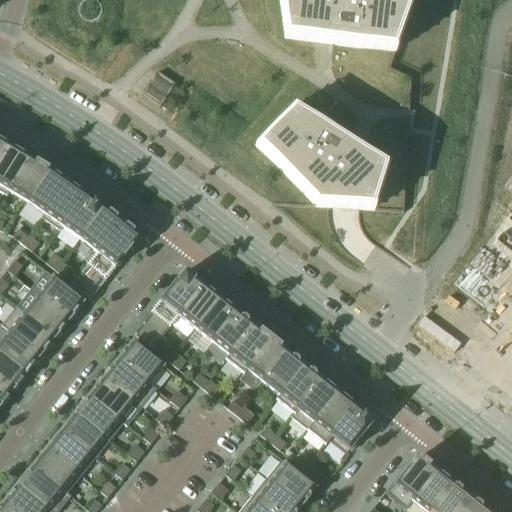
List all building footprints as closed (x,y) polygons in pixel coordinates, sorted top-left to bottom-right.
[(294,106),(255,146),(312,206),(313,207),(315,209),(316,209),(326,210),(359,212),(374,213),(400,214),(407,133),(407,128),(407,123),(408,115),(411,79),(389,68),(395,53),(413,1),(413,0),(279,0),(285,40),(314,43),(332,45),(331,60),(331,62),(331,64),(331,65),(332,67),(332,69),(333,70),(333,98),(333,131),(294,106)] [(157,74),(150,85),(167,97),(175,86),(157,74)] [(150,85),(142,97),(160,108),(167,97),(150,85)] [(0,164),(9,149),(0,143),(0,164)] [(9,149),(0,164),(0,193),(5,197),(7,193),(8,193),(28,160),(9,149)] [(26,204),(47,172),(28,160),(8,193),(13,196),(26,204)] [(41,220),(64,183),(47,172),(26,204),(43,216),(41,220)] [(62,229),(84,197),(64,183),(41,220),(53,229),(59,233),(62,229)] [(79,242),(103,210),(84,197),(62,229),(79,242)] [(79,242),(97,254),(121,224),(103,210),(79,242)] [(139,239),(121,224),(97,254),(71,286),(73,288),(74,287),(88,299),(87,299),(89,301),(91,299),(90,298),(97,291),(99,289),(98,289),(105,281),(107,279),(106,279),(112,271),(113,272),(115,270),(114,269),(115,267),(117,269),(125,259),(123,257),(139,239)] [(18,231),(12,239),(22,247),(28,239),(18,231)] [(22,247),(32,255),(39,245),(29,237),(28,239),(22,247)] [(55,273),(62,264),(54,257),(46,266),(55,273)] [(22,269),(14,262),(6,273),(14,279),(22,269)] [(72,272),(62,264),(55,273),(65,281),(72,272)] [(134,336),(133,336),(152,351),(178,318),(202,288),(184,274),(171,291),(170,290),(168,292),(169,293),(162,302),(161,301),(159,303),(160,304),(153,313),(152,313),(151,315),(144,324),(143,324),(142,326),(136,335),(135,334),(134,336)] [(82,305),(83,303),(53,279),(38,298),(68,322),(76,312),(78,314),(84,307),(82,305)] [(202,288),(178,318),(195,331),(219,301),(202,288)] [(16,309),(54,340),(68,322),(38,298),(24,315),(17,309),(16,309)] [(212,345),(236,314),(219,301),(195,331),(212,345)] [(16,309),(2,327),(39,358),(54,340),(16,309)] [(225,361),(226,362),(253,328),(236,314),(212,345),(228,357),(225,361)] [(0,355),(25,375),(39,358),(2,327),(1,328),(8,334),(0,344),(0,355)] [(243,375),(270,341),(253,328),(226,362),(243,375)] [(287,355),(270,341),(243,375),(244,376),(247,372),(263,385),(287,355)] [(118,362),(155,392),(156,391),(149,385),(163,367),(133,343),(118,362)] [(159,356),(169,364),(176,355),(166,347),(159,356)] [(25,375),(0,355),(0,384),(11,393),(19,383),(21,385),(26,378),(24,376),(25,375)] [(186,363),(176,355),(169,364),(179,372),(186,363)] [(277,402),(304,368),(287,355),(263,385),(279,398),(276,402),(277,402)] [(155,392),(118,362),(117,362),(115,361),(110,368),(112,370),(103,380),(141,410),(155,392)] [(304,368),(277,402),(292,415),(289,419),(290,420),(321,382),(304,368)] [(199,376),(192,383),(202,391),(208,384),(199,376)] [(89,398),(127,428),(141,410),(103,380),(89,398)] [(208,384),(202,391),(212,399),(220,390),(209,382),(208,384)] [(321,382),(290,420),(307,432),(307,433),(337,395),(321,382)] [(0,384),(0,406),(11,393),(0,384)] [(179,411),(187,401),(178,393),(169,404),(179,411)] [(324,447),(354,408),(337,395),(307,433),(324,447)] [(75,415),(109,443),(123,426),(126,429),(127,428),(89,398),(75,415)] [(232,403),(226,410),(236,418),(242,411),(232,403)] [(372,422),(354,408),(324,447),(325,447),(328,443),(345,457),(349,452),(351,453),(359,443),(357,441),(372,422)] [(242,411),(236,418),(246,426),(253,417),(243,409),(242,411)] [(155,421),(164,429),(172,419),(163,411),(155,421)] [(75,415),(61,433),(95,461),(109,443),(75,415)] [(150,446),(158,436),(151,430),(142,440),(150,446)] [(260,437),(270,445),(276,438),(266,430),(260,437)] [(54,441),(46,451),(80,478),(95,461),(61,433),(60,434),(58,432),(52,439),(54,441)] [(286,446),(276,438),(270,445),(280,453),(286,446)] [(127,457),(136,464),(144,454),(135,447),(127,457)] [(247,449),(239,459),(247,465),(255,455),(247,449)] [(67,495),(80,478),(46,451),(32,469),(70,499),(71,498),(67,495)] [(301,455),(293,464),(303,472),(310,465),(311,463),(301,455)] [(405,511),(435,473),(417,458),(401,479),(400,478),(400,477),(399,476),(398,478),(392,485),(391,486),(386,493),(385,493),(384,495),(386,496),(386,495),(405,511)] [(267,482),(300,508),(315,489),(282,463),(267,482)] [(319,473),(310,465),(303,472),(313,480),(319,473)] [(122,482),(130,472),(122,466),(114,476),(122,482)] [(240,473),(233,467),(225,477),(232,483),(240,473)] [(32,469),(18,487),(49,511),(59,511),(70,499),(32,469)] [(422,511),(431,511),(452,486),(435,473),(405,511),(406,511),(412,504),(422,511)] [(252,499),(267,511),(296,511),(300,508),(267,482),(252,499)] [(107,500),(115,490),(108,484),(100,494),(107,500)] [(228,492),(218,485),(210,495),(219,502),(228,492)] [(49,511),(18,487),(17,487),(15,486),(10,493),(12,494),(4,504),(13,511),(49,511)] [(459,511),(469,500),(452,486),(431,511),(459,511)] [(267,511),(252,499),(242,511),(267,511)] [(459,511),(484,511),(469,500),(459,511)] [(85,511),(97,511),(101,507),(93,501),(85,511)] [(196,511),(209,511),(212,509),(204,502),(196,511)]
